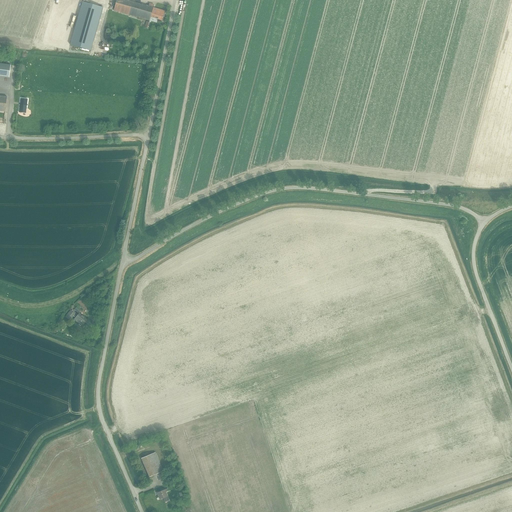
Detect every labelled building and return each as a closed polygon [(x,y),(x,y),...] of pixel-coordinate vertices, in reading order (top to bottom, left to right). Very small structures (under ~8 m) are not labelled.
[(55,0),(47,30),(71,37),(81,0),(55,0)] [(162,20),(165,11),(126,0),(116,0),(114,10),(150,21),(151,17),(162,20)] [(82,2),(70,45),(90,50),(102,7),(82,2)] [(10,65),(0,63),(0,76),(9,77),(10,65)] [(27,99),(20,98),(19,112),(19,111),(25,112),(25,113),(26,113),(27,99)] [(69,320),(75,313),(72,310),(71,311),(71,310),(65,316),(69,320)] [(82,326),(85,322),(89,325),(92,322),(91,321),(90,321),(88,319),(87,320),(79,313),(74,319),(82,326)] [(149,477),(163,471),(155,452),(141,458),(149,477)] [(165,492),(168,491),(167,488),(164,489),(163,488),(160,490),(160,491),(156,492),(159,500),(163,498),(164,502),(168,500),(165,492)]
